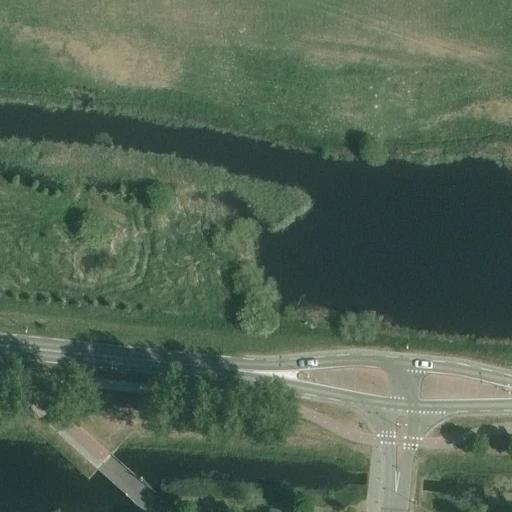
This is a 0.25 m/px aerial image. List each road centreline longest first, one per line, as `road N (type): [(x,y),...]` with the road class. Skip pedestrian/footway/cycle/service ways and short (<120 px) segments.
road 1 (tertiary): [(234,366),(0,344)]
road 2 (tertiary): [(234,366),(402,407)]
road 3 (tertiary): [(405,363),(234,366)]
